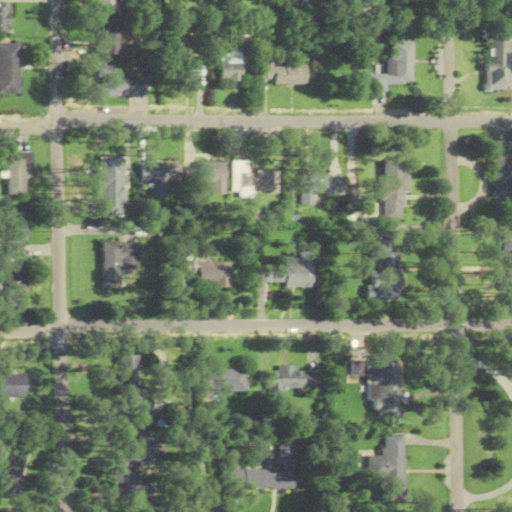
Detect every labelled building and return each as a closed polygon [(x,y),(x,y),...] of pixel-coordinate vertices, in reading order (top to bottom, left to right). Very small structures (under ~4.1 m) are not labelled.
[(0,29),(11,30),(10,6),(0,6),(0,29)] [(130,55),(130,45),(120,45),(120,24),(103,24),(103,55),(130,55)] [(511,28),(484,28),(484,41),(487,41),(486,91),(505,91),(505,83),(511,83),(511,28)] [(413,84),(413,42),(389,42),(389,75),(370,74),(369,92),(387,92),(387,84),(413,84)] [(0,94),(21,95),(21,44),(0,43),(0,94)] [(220,82),(242,82),(242,54),(220,54),(220,82)] [(198,81),(197,60),(179,61),(180,82),(198,81)] [(120,80),(120,66),(102,66),(102,97),(146,97),(146,80),(120,80)] [(262,66),(262,85),(307,85),(307,66),(262,66)] [(511,141),(493,141),(493,198),(511,197),(511,141)] [(9,196),(29,196),(29,153),(9,153),(9,196)] [(99,217),(125,217),(125,157),(99,157),(99,217)] [(279,194),(279,171),(250,172),(250,160),(231,161),(232,195),(279,194)] [(407,191),(407,160),(382,160),(382,219),(403,219),(403,191),(407,191)] [(210,193),(225,193),(225,162),(195,162),(195,185),(210,185),(210,193)] [(140,181),(151,181),(151,196),(174,196),(174,165),(140,165),(140,181)] [(301,205),(314,205),(314,195),(343,195),(343,173),(301,172),(301,205)] [(27,212),(6,212),(6,253),(27,253),(27,212)] [(511,233),(500,233),(499,289),(511,289),(511,233)] [(369,300),(398,300),(398,252),(389,252),(389,240),(368,240),(369,300)] [(120,289),(120,268),(138,268),(138,242),(102,242),(102,289),(120,289)] [(258,284),(312,285),(312,255),(258,254),(258,284)] [(229,260),(179,261),(179,273),(197,273),(197,288),(230,287),(229,260)] [(28,261),(9,261),(9,307),(28,307),(28,261)] [(119,412),(139,411),(138,355),(118,355),(119,412)] [(350,359),(349,376),(374,376),(374,416),(400,417),(401,360),(350,359)] [(268,371),(268,400),(280,401),(280,388),(319,388),(319,373),(293,373),(293,366),(277,365),(277,372),(268,371)] [(246,392),(246,369),(210,369),(210,392),(246,392)] [(0,397),(26,397),(26,374),(0,374),(0,397)] [(366,456),(367,478),(380,478),(380,492),(403,492),(402,434),(382,434),(382,456),(366,456)] [(113,496),(135,496),(135,464),(156,464),(156,435),(136,435),(136,453),(113,453),(113,496)] [(230,469),(230,489),(294,489),(294,445),(278,445),(278,458),(268,458),(268,470),(230,469)] [(0,449),(0,495),(21,495),(21,450),(0,449)]
